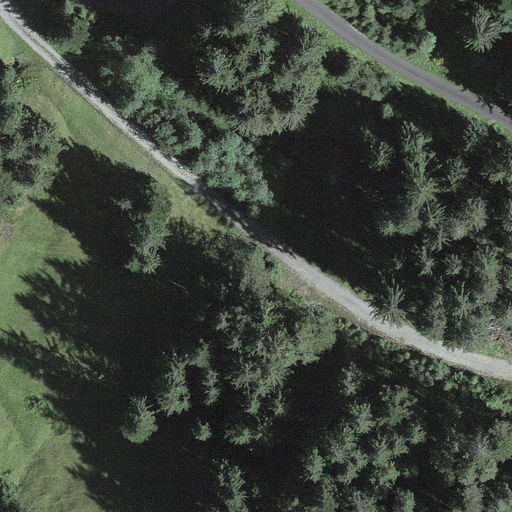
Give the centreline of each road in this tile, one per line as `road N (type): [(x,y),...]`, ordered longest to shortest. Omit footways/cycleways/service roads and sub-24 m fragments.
road 1 (track): [(0,0),(232,225),(349,306),(511,363)]
road 2 (track): [(300,0),(376,52),(511,124)]
